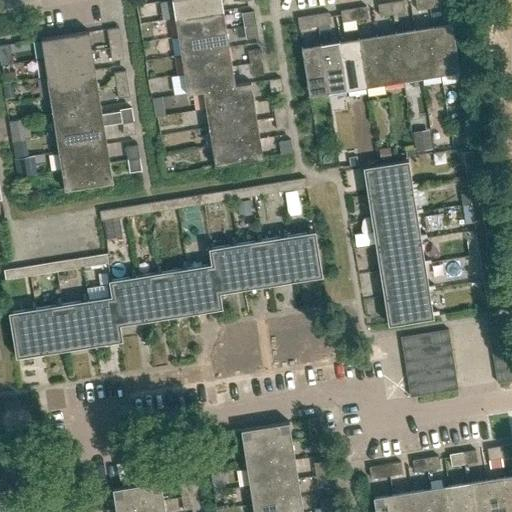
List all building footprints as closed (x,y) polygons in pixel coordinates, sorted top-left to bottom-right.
[(172,0),(175,18),(223,10),(221,0),(172,0)] [(401,0),(390,2),(392,14),(405,12),(403,0),(401,0)] [(414,0),(416,10),(430,8),(428,0),(414,0)] [(428,0),(430,8),(442,6),(441,0),(428,0)] [(379,16),(392,14),(390,2),(377,4),(379,16)] [(353,8),(355,20),(368,18),(366,6),(353,8)] [(342,22),(355,20),(353,8),(340,10),(342,22)] [(178,36),(226,28),(223,10),(175,18),(178,36)] [(244,25),(255,23),(254,11),(242,13),(244,25)] [(316,14),(318,26),(330,24),(328,12),(316,14)] [(299,29),(318,26),(316,14),(297,17),(299,29)] [(432,25),(440,74),(459,71),(452,22),(432,25)] [(255,23),(244,25),(246,38),(258,37),(255,23)] [(421,77),(440,74),(432,25),(414,28),(421,77)] [(110,47),(121,46),(118,27),(107,29),(110,47)] [(181,55),(229,47),(226,28),(178,36),(181,55)] [(403,80),(421,77),(414,28),(395,31),(403,80)] [(44,58),(92,50),(89,31),(41,39),(44,58)] [(384,83),(403,80),(395,31),(376,34),(384,83)] [(366,86),(384,83),(376,34),(358,37),(366,86)] [(347,89),(366,86),(358,37),(339,40),(347,89)] [(328,92),(347,89),(339,40),(321,43),(328,92)] [(309,95),(328,92),(321,43),(301,46),(309,95)] [(121,46),(110,47),(112,61),(123,59),(121,46)] [(184,74),(232,66),(229,47),(181,55),(184,74)] [(250,63),(261,61),(259,48),(248,50),(250,63)] [(47,77),(95,69),(92,50),(44,58),(47,77)] [(261,61),(250,63),(252,75),(263,74),(261,61)] [(235,85),(235,84),(232,66),(184,74),(187,93),(203,90),(235,85)] [(50,95),(98,88),(95,69),(47,77),(50,95)] [(15,70),(3,72),(4,82),(17,80),(15,70)] [(116,85),(127,83),(125,70),(114,72),(116,85)] [(271,92),(279,91),(283,90),(280,77),(269,79),(271,92)] [(206,109),(254,101),(251,81),(235,84),(235,85),(203,90),(206,109)] [(127,83),(116,85),(118,98),(129,96),(127,83)] [(53,114),(101,106),(98,88),(50,95),(53,114)] [(209,127),(257,119),(254,101),(206,109),(209,127)] [(274,117),(286,115),(284,102),(273,104),(274,117)] [(56,133),(104,125),(122,122),(133,120),(131,107),(120,109),(120,112),(109,114),(106,116),(106,118),(103,118),(101,106),(53,114),(56,133)] [(286,115),(274,117),(277,130),(288,128),(286,115)] [(212,146),(260,138),(257,119),(209,127),(212,146)] [(133,120),(122,122),(124,135),(135,134),(133,120)] [(59,151),(107,144),(104,125),(56,133),(59,151)] [(260,138),(212,146),(215,164),(215,165),(263,157),(260,138)] [(280,154),(292,152),(290,140),(278,141),(280,154)] [(62,170),(110,162),(107,144),(59,151),(62,170)] [(128,160),(139,158),(137,145),(126,147),(128,160)] [(466,178),(476,176),(472,151),(463,152),(466,178)] [(139,158),(128,160),(130,172),(141,171),(139,158)] [(408,160),(364,167),(368,194),(412,187),(408,160)] [(110,162),(62,170),(65,189),(113,182),(110,162)] [(280,191),(306,187),(306,186),(305,177),(279,181),(280,191)] [(253,186),(255,195),(273,192),(272,183),(253,186)] [(471,203),(480,202),(477,184),(468,185),(471,203)] [(237,198),(255,195),(253,186),(235,189),(237,198)] [(412,187),(368,194),(372,220),(416,213),(412,187)] [(202,194),(204,203),(222,201),(220,191),(202,194)] [(186,206),(204,203),(202,194),(184,197),(186,206)] [(151,202),(152,212),(171,209),(169,199),(151,202)] [(134,215),(152,212),(151,202),(133,205),(134,215)] [(480,202),(471,203),(474,222),(483,220),(480,202)] [(101,220),(120,217),(118,208),(100,210),(101,220)] [(416,213),(372,220),(376,245),(421,238),(416,213)] [(313,231),(287,235),(294,279),(321,275),(322,275),(315,230),(313,231)] [(287,235),(262,239),(269,283),(294,279),(287,235)] [(479,254),(489,253),(486,235),(476,236),(479,254)] [(421,238),(376,245),(380,271),(425,263),(421,238)] [(262,239),(236,243),(243,287),(269,283),(262,239)] [(236,243),(209,247),(211,257),(211,263),(213,263),(218,291),(220,291),(243,287),(236,243)] [(90,266),(108,263),(107,253),(89,256),(90,266)] [(489,253),(479,254),(482,272),(492,271),(489,253)] [(55,261),(57,271),(75,268),(73,258),(55,261)] [(39,274),(57,271),(55,261),(37,264),(39,274)] [(211,263),(187,267),(195,311),(222,307),(220,291),(218,291),(213,263),(211,263)] [(425,263),(380,271),(384,296),(429,289),(425,263)] [(5,279),(24,276),(23,267),(4,269),(5,279)] [(187,267),(162,271),(169,315),(195,311),(187,267)] [(162,271),(136,275),(143,319),(169,315),(162,271)] [(136,275),(109,279),(111,289),(112,295),(113,295),(118,324),(120,323),(143,319),(136,275)] [(487,306),(497,305),(494,286),(484,288),(487,306)] [(429,289),(384,296),(388,322),(389,324),(433,316),(433,315),(429,289)] [(112,295),(88,299),(95,344),(122,339),(120,323),(118,324),(113,295),(112,295)] [(88,299),(62,303),(69,348),(95,344),(88,299)] [(62,303),(37,307),(44,352),(69,348),(62,303)] [(10,311),(9,312),(16,356),(17,356),(44,352),(37,307),(10,311)] [(489,335),(511,330),(511,325),(511,319),(487,323),(489,335)] [(426,345),(450,341),(448,329),(424,333),(426,345)] [(491,346),(511,343),(511,330),(489,335),(491,346)] [(403,349),(426,345),(424,333),(401,337),(403,349)] [(428,357),(452,353),(450,341),(426,345),(428,357)] [(493,358),(511,355),(511,343),(491,346),(493,358)] [(404,361),(428,357),(426,345),(403,349),(404,361)] [(430,369),(454,365),(452,353),(428,357),(430,369)] [(495,370),(511,367),(511,355),(493,358),(495,370)] [(406,372),(430,369),(428,357),(404,361),(406,372)] [(432,380),(456,377),(454,365),(430,369),(432,380)] [(511,367),(495,370),(497,382),(511,379),(511,367)] [(408,384),(432,380),(430,369),(406,372),(408,384)] [(432,380),(434,392),(458,389),(456,377),(432,380)] [(410,396),(434,392),(432,380),(408,384),(410,396)] [(310,438),(322,436),(319,417),(307,419),(310,438)] [(244,449),(292,441),(289,421),(241,429),(244,449)] [(322,436),(310,438),(312,451),(324,449),(322,436)] [(247,467),(295,460),(292,441),(244,449),(247,467)] [(511,443),(500,446),(501,457),(511,455),(511,443)] [(489,459),(501,457),(500,446),(487,448),(489,459)] [(462,452),(464,463),(477,461),(475,449),(462,452)] [(451,465),(464,463),(462,452),(449,454),(451,465)] [(157,475),(159,474),(184,470),(181,455),(155,459),(157,475)] [(425,458),(427,469),(440,467),(438,455),(425,458)] [(414,471),(427,469),(425,458),(412,460),(414,471)] [(250,486),(298,478),(295,460),(247,467),(250,486)] [(316,475),(327,473),(326,461),(314,463),(316,475)] [(388,463),(389,475),(402,473),(401,461),(388,463)] [(371,478),(389,475),(388,463),(369,466),(371,478)] [(327,473),(316,475),(318,488),(330,486),(327,473)] [(491,511),(510,511),(504,475),(486,478),(491,511)] [(181,497),(193,495),(190,476),(178,478),(181,497)] [(253,504),(301,497),(298,478),(250,486),(253,504)] [(471,511),(491,511),(486,478),(467,481),(471,511)] [(115,507),(164,500),(160,480),(112,488),(115,507)] [(452,511),(471,511),(467,481),(448,484),(452,511)] [(433,511),(452,511),(448,484),(430,487),(433,511)] [(414,511),(433,511),(430,487),(411,490),(414,511)] [(395,511),(414,511),(411,490),(392,493),(395,511)] [(375,511),(395,511),(392,493),(373,496),(375,511)] [(193,495),(181,497),(183,510),(195,508),(193,495)] [(253,511),(303,511),(301,497),(253,504),(253,511)] [(321,511),(325,511),(334,511),(331,498),(320,500),(321,511)] [(116,511),(165,511),(164,500),(115,507),(116,511)]
